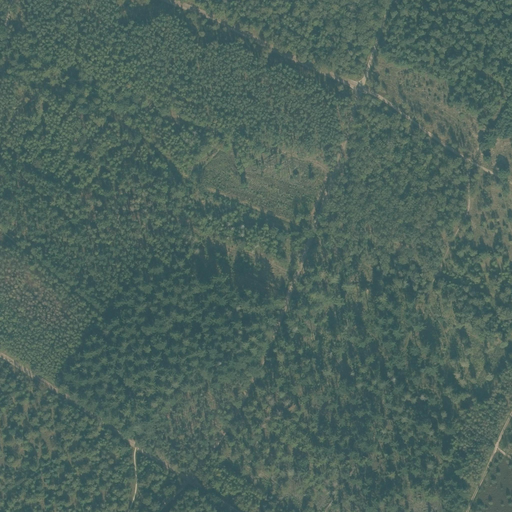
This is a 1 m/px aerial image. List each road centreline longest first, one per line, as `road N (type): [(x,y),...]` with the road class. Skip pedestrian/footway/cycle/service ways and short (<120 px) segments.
road 1 (unknown): [(0,74),(117,123),(185,177),(307,234)]
road 2 (track): [(361,87),(255,374)]
road 3 (track): [(427,296),(353,469),(325,511)]
road 4 (track): [(0,355),(190,480)]
road 5 (track): [(164,0),(361,87)]
road 6 (track): [(236,511),(190,480),(255,374)]
road 7 (track): [(255,374),(121,330)]
road 8 (track): [(307,234),(321,228),(358,239),(435,277)]
road 9 (track): [(361,87),(469,161)]
road 10 (track): [(469,161),(469,206),(435,277)]
